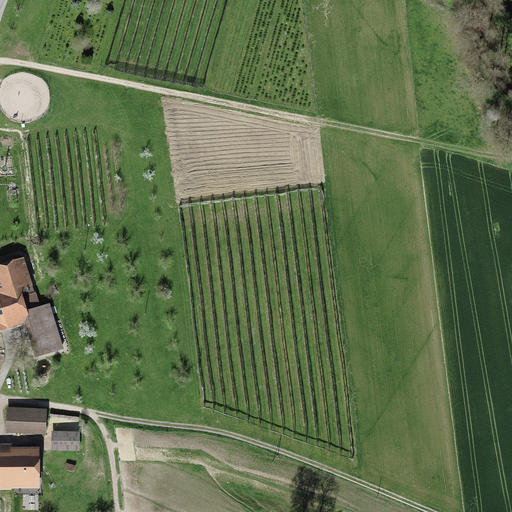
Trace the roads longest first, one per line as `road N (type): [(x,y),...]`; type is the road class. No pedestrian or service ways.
road 1 (track): [(0,60),(419,141)]
road 2 (track): [(95,413),(230,433),(433,511)]
